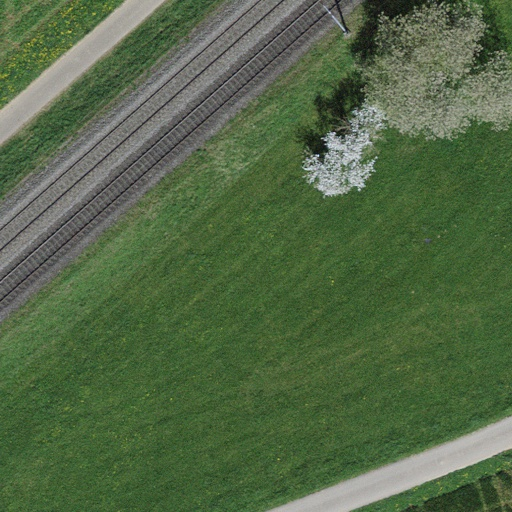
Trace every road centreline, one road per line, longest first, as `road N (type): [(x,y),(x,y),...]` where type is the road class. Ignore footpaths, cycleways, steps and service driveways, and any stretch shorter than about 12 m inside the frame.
road 1 (track): [(284,511),(511,424)]
road 2 (track): [(0,130),(145,0)]
